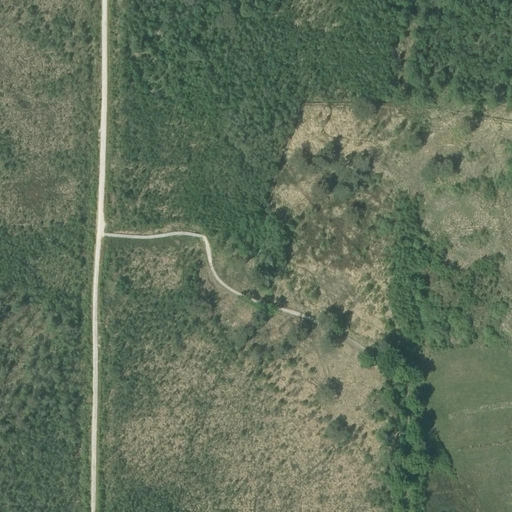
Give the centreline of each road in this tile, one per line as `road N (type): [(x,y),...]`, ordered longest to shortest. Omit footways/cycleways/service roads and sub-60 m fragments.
road 1 (track): [(97,233),(92,511)]
road 2 (track): [(103,0),(97,233)]
